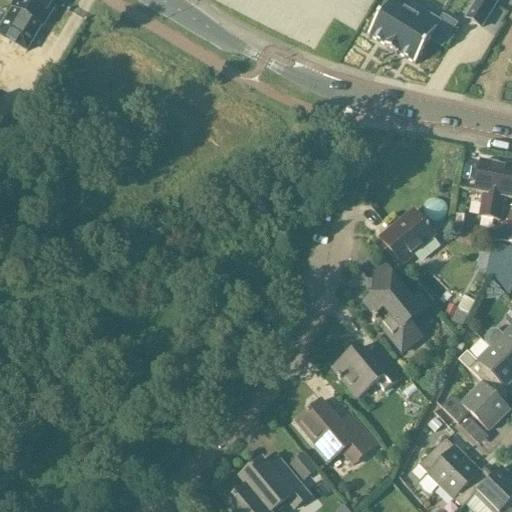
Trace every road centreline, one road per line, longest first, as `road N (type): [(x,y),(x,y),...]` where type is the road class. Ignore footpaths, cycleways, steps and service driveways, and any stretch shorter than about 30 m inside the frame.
road 1 (tertiary): [(511,129),(318,85),(160,0)]
road 2 (residential): [(144,511),(250,412),(297,345),(351,216)]
